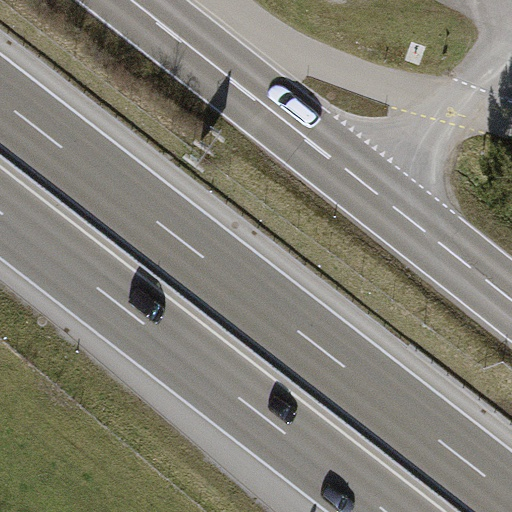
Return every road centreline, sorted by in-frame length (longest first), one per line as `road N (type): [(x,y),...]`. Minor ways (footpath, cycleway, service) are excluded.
road 1 (motorway): [(511,492),(0,94)]
road 2 (primary): [(129,0),(511,300)]
road 3 (motorway): [(0,213),(235,396)]
road 4 (motorway): [(235,396),(385,511)]
road 5 (unclassified): [(235,396),(352,511)]
